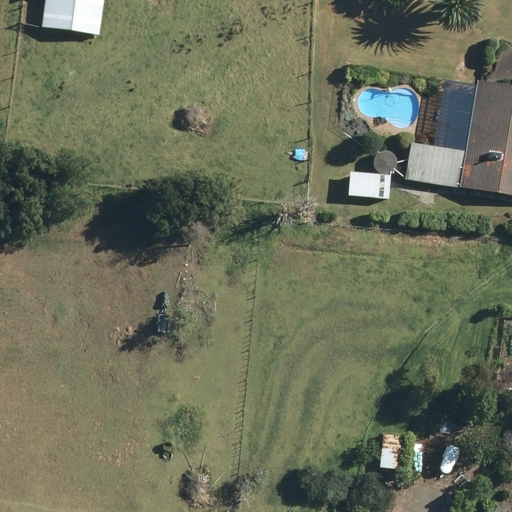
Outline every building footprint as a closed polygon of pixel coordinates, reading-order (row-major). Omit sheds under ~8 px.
[(107,0),(53,0),(51,27),(104,33),(107,0)] [(511,91),(480,86),(464,190),(511,197),(511,91)] [(390,177),(350,176),(349,200),(389,202),(390,177)] [(477,426),(432,426),(431,477),(476,478),(477,426)] [(411,441),(373,440),(373,471),(410,472),(411,441)]
